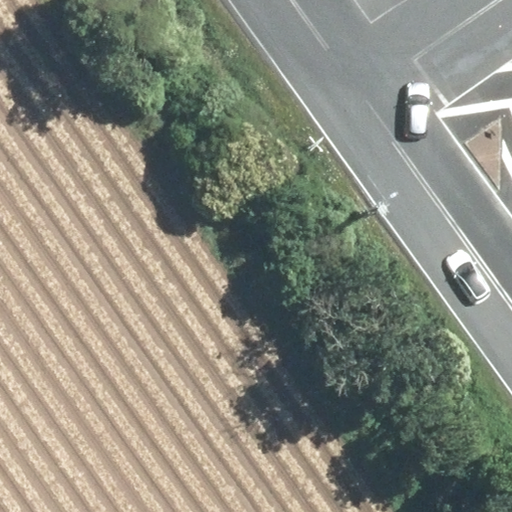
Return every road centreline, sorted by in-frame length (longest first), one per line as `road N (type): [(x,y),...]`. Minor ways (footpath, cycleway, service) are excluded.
road 1 (secondary): [(357,97),(511,301)]
road 2 (tertiary): [(357,97),(498,0)]
